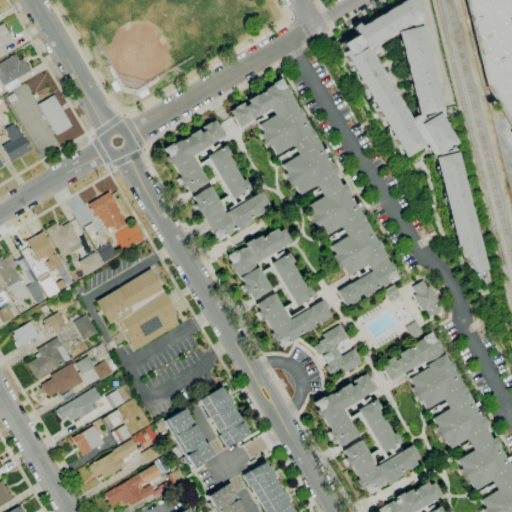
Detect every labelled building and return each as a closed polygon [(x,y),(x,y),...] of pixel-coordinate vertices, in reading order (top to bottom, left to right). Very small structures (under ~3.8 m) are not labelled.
[(433,158),(427,147),(425,144),(423,145),(423,146),(404,157),(342,52),(345,50),(341,43),(356,35),(351,27),(358,22),(360,26),(364,23),(365,23),(369,21),(369,20),(379,14),(379,15),(384,12),(383,11),(394,5),(394,6),(398,3),(402,0),(414,0),(423,14),(418,17),(420,25),(421,25),(442,110),(421,115),(424,121),(438,113),(446,126),(448,130),(449,130),(456,143),(441,152),(455,149),(455,152),(456,152),(462,177),(463,181),(464,181),(469,203),(468,203),(469,207),(470,207),(475,229),(476,233),(482,255),(481,255),(482,259),(483,259),(485,270),(482,270),(483,277),(478,280),(457,246),(456,247),(433,158)] [(511,0),(511,131),(485,86),(463,0),(511,0)] [(0,57),(0,24),(2,23),(13,41),(1,48),(5,54),(0,57)] [(7,92),(0,79),(0,62),(15,54),(18,61),(22,58),(29,71),(16,78),(20,85),(7,92)] [(263,113),(238,127),(229,111),(233,108),(242,102),(244,106),(247,104),(245,100),(255,95),(264,90),(263,89),(271,85),(270,84),(279,78),(283,86),(284,85),(290,94),(289,94),(297,108),(298,107),(303,115),(301,116),(321,149),(324,148),(326,152),(323,153),(329,163),(330,162),(336,172),(333,174),(336,180),(339,185),(343,183),(349,193),(347,193),(354,204),(356,203),(358,206),(356,207),(375,240),(376,240),(381,248),(380,248),(388,262),(389,261),(394,270),(393,271),(398,278),(389,284),(388,283),(381,287),(380,286),(371,291),(372,292),(362,298),(361,295),(358,297),(359,300),(350,305),(350,304),(345,307),(336,291),(348,284),(348,283),(356,279),(367,272),(369,271),(367,267),(366,266),(366,265),(361,268),(356,271),(347,276),(346,277),(341,268),(340,269),(331,255),(332,254),(327,246),(344,236),(342,233),(337,236),(337,237),(327,243),(324,238),(334,232),(335,234),(341,230),(339,227),(322,237),(317,229),(316,229),(308,215),(309,214),(304,206),(320,196),(319,195),(319,193),(312,197),(309,192),(316,188),(314,185),(297,195),(293,188),(292,188),(283,174),(284,173),(279,164),(296,155),(294,152),(289,155),(289,156),(279,162),(276,157),(286,151),(287,152),(292,149),(290,146),(274,155),(269,147),(268,148),(259,134),(261,133),(256,125),(266,119),(267,118),(272,115),(270,111),(269,109),(263,113)] [(10,103),(6,97),(13,93),(17,99),(10,103)] [(55,135),(37,104),(53,95),(71,126),(55,135)] [(197,168),(206,182),(188,193),(184,186),(183,187),(177,177),(178,177),(171,165),(170,165),(164,157),(166,156),(161,148),(170,143),(171,144),(178,140),(179,141),(187,136),(187,135),(197,129),(199,133),(202,131),(200,127),(209,122),(209,123),(214,120),(223,136),(209,144),(190,156),(197,168)] [(11,162),(1,146),(10,140),(7,135),(7,134),(4,129),(12,123),(16,129),(18,128),(31,150),(11,162)] [(197,168),(190,156),(209,144),(211,148),(215,145),(217,143),(220,147),(210,153),(208,149),(194,157),(197,163),(206,158),(231,199),(232,199),(236,205),(233,207),(227,198),(221,202),(226,211),(224,212),(217,201),(226,196),(206,162),(197,168)] [(232,199),(231,199),(206,158),(205,156),(210,153),(220,147),(223,145),(229,155),(226,156),(241,180),(243,179),(249,189),(245,191),(236,196),(232,199)] [(226,211),(233,207),(236,205),(240,203),(249,197),(259,191),(267,205),(263,207),(264,210),(250,219),(251,221),(243,226),(244,227),(236,232),(234,230),(232,231),(232,232),(225,236),(226,236),(217,241),(207,225),(200,213),(199,214),(193,204),(194,203),(190,197),(208,186),(217,201),(224,212),(226,211)] [(114,230),(112,226),(105,230),(97,215),(95,217),(87,204),(109,191),(116,204),(115,204),(119,211),(118,211),(125,224),(114,230)] [(249,197),(240,203),(236,196),(245,191),(249,197)] [(61,253),(46,229),(56,223),(57,226),(60,224),(61,226),(68,222),(80,241),(61,253)] [(261,274),(270,289),(251,300),(248,294),(246,295),(240,285),(242,284),(238,277),(235,272),(233,273),(228,264),(229,263),(225,256),(234,250),(235,251),(241,247),(242,248),(245,247),(242,243),(250,239),(251,240),(259,235),(260,237),(266,234),(265,234),(275,228),(277,231),(281,229),(289,242),(279,248),(254,263),(261,274)] [(51,272),(45,262),(49,260),(46,255),(37,261),(25,241),(42,231),(63,265),(51,272)] [(103,263),(96,251),(109,243),(116,255),(103,263)] [(281,308),(289,303),(269,269),(261,274),(254,263),(279,248),(284,255),(274,260),(271,255),(267,258),(270,262),(269,263),(293,304),(284,309),(288,316),(303,308),(300,303),(309,298),(312,302),(305,306),(307,308),(287,320),(281,308)] [(85,276),(77,262),(94,252),(102,265),(85,276)] [(284,255),(287,253),(293,262),(290,264),(304,287),(307,286),(312,296),(309,298),(300,303),(294,306),(293,304),(269,263),(270,262),(274,260),(284,255)] [(15,300),(7,287),(7,288),(0,276),(0,256),(1,256),(3,259),(9,255),(16,267),(13,268),(20,280),(19,280),(26,293),(15,300)] [(366,266),(364,268),(367,272),(356,279),(355,276),(349,280),(347,276),(356,271),(358,275),(363,272),(361,268),(366,265),(366,266)] [(33,299),(25,287),(30,283),(24,272),(29,269),(36,280),(35,281),(43,293),(33,299)] [(133,351),(115,320),(108,324),(94,302),(149,269),(176,313),(172,315),(178,324),(133,351)] [(48,299),(37,280),(48,273),(59,292),(48,299)] [(428,316),(424,310),(422,311),(412,295),(414,294),(410,287),(422,280),(426,287),(428,286),(437,302),(435,303),(439,310),(428,316)] [(0,305),(0,287),(8,301),(0,305)] [(281,308),(287,320),(307,308),(321,300),(330,316),(326,318),(326,319),(317,325),(315,322),(312,323),(314,326),(304,332),(303,331),(295,336),(296,338),(288,342),(289,343),(280,348),(276,341),(274,342),(269,333),(271,332),(263,320),(262,321),(256,311),(257,310),(254,304),(272,293),(281,308)] [(2,323),(0,319),(0,309),(7,305),(14,316),(2,323)] [(54,332),(48,324),(45,326),(42,321),(57,312),(65,325),(54,332)] [(83,341),(72,322),(85,314),(96,333),(83,341)] [(18,347),(11,336),(14,334),(12,332),(29,321),(38,335),(18,347)] [(328,375),(324,367),(326,365),(325,363),(320,355),(319,353),(317,355),(312,347),(318,343),(317,342),(322,339),(320,335),(338,324),(346,338),(334,345),(340,356),(352,349),(361,363),(356,365),(357,366),(351,369),(351,368),(343,373),(341,370),(335,373),(334,371),(328,375)] [(410,368),(389,381),(379,364),(384,362),(383,361),(393,356),(395,359),(398,357),(396,354),(405,348),(406,349),(414,344),(414,342),(421,338),(420,337),(429,332),(434,339),(435,338),(440,347),(439,348),(447,362),(448,361),(453,369),(452,370),(472,403),(474,402),(476,405),(474,407),(480,417),(481,416),(487,426),(483,428),(487,433),(490,439),(493,437),(499,446),(498,447),(504,458),(507,456),(508,459),(506,461),(511,470),(511,511),(484,511),(482,508),(483,507),(478,500),(495,490),(493,486),(487,490),(488,491),(477,497),(474,492),(485,486),(485,487),(491,484),(489,481),(473,490),(468,483),(467,483),(458,469),(459,468),(455,460),(471,450),(469,447),(463,451),(460,446),(467,442),(465,441),(464,439),(448,449),(443,441),(442,442),(433,427),(435,426),(430,418),(446,408),(445,407),(445,405),(439,409),(439,410),(429,416),(426,411),(436,404),(437,405),(443,402),(441,399),(424,409),(420,401),(418,402),(410,388),(411,387),(406,379),(413,374),(416,373),(421,370),(425,367),(424,366),(424,365),(425,364),(424,362),(421,364),(420,362),(410,368)] [(35,379),(26,364),(39,355),(36,350),(56,337),(69,358),(35,379)] [(48,397),(46,394),(44,395),(40,387),(41,386),(40,385),(51,378),(49,376),(71,362),(72,364),(74,363),(87,356),(92,353),(91,350),(94,348),(94,347),(100,344),(109,357),(110,357),(117,368),(111,372),(111,373),(99,380),(92,368),(81,375),(81,376),(80,377),(82,381),(72,388),(68,391),(67,390),(60,394),(61,395),(58,397),(56,392),(48,397)] [(421,364),(423,366),(424,366),(425,367),(421,370),(419,366),(414,369),(416,373),(413,374),(410,368),(420,362),(421,364)] [(348,421),(356,436),(338,447),(334,440),(333,441),(327,431),(328,431),(321,418),(320,419),(315,410),(316,409),(312,402),(321,396),(321,397),(329,393),(329,394),(338,389),(337,389),(347,383),(350,386),(352,384),(350,381),(359,376),(360,376),(364,373),(374,390),(362,397),(360,398),(341,410),(348,421)] [(69,422),(66,417),(60,420),(54,410),(93,387),(99,398),(94,402),(97,407),(79,418),(78,417),(72,421),(71,420),(69,422)] [(225,447),(218,435),(219,435),(199,399),(220,387),(247,434),(225,447)] [(111,409),(104,397),(116,390),(123,402),(111,409)] [(348,421),(341,410),(360,398),(362,401),(368,397),(370,401),(361,406),(358,402),(344,410),(348,417),(357,412),(381,453),(382,452),(385,457),(390,455),(387,450),(396,444),(400,451),(383,461),(378,452),(369,457),(367,454),(376,449),(356,416),(348,421)] [(396,444),(387,450),(382,452),(381,453),(357,412),(355,410),(361,406),(370,401),(373,399),(379,409),(377,410),(391,434),(393,433),(399,442),(396,444)] [(192,467),(185,456),(183,457),(162,421),(184,408),(205,443),(207,442),(214,454),(207,458),(208,458),(192,467)] [(107,431),(100,419),(106,416),(106,415),(117,409),(124,421),(107,431)] [(117,444),(110,432),(124,424),(131,436),(117,444)] [(81,455),(71,438),(74,436),(92,426),(103,444),(95,448),(95,447),(81,455)] [(102,479),(100,474),(95,477),(93,473),(92,474),(88,467),(89,466),(88,465),(91,463),(94,461),(95,462),(112,452),(111,450),(130,439),(136,450),(121,459),(125,465),(102,479)] [(367,454),(369,457),(372,462),(371,462),(374,466),(383,461),(400,451),(410,445),(418,458),(413,461),(415,464),(405,470),(405,469),(399,472),(401,476),(394,480),(394,481),(386,486),(383,482),(381,483),(382,485),(375,489),(376,490),(367,496),(363,488),(361,489),(356,479),(357,479),(350,467),(349,468),(343,458),(344,457),(340,451),(359,440),(367,454)] [(145,464),(139,453),(158,443),(164,454),(145,464)] [(264,511),(249,487),(248,487),(241,475),(263,462),(292,511),(264,511)] [(111,507),(103,494),(153,464),(159,475),(140,486),(142,489),(149,484),(153,491),(158,488),(157,487),(169,480),(166,475),(177,469),(183,480),(161,494),(162,495),(154,500),(151,494),(143,499),(142,499),(130,506),(127,502),(123,504),(121,501),(111,507)] [(0,480),(11,499),(0,505),(0,480)] [(377,511),(376,509),(384,504),(385,504),(391,501),(392,502),(395,501),(393,497),(401,492),(401,493),(409,489),(411,491),(416,488),(425,482),(428,485),(432,482),(440,495),(430,501),(412,511),(377,511)] [(214,511),(212,508),(210,509),(207,503),(209,502),(206,496),(229,483),(236,495),(233,496),(242,511),(214,511)] [(412,511),(430,501),(434,508),(428,511),(423,511),(422,509),(418,511),(412,511)]
